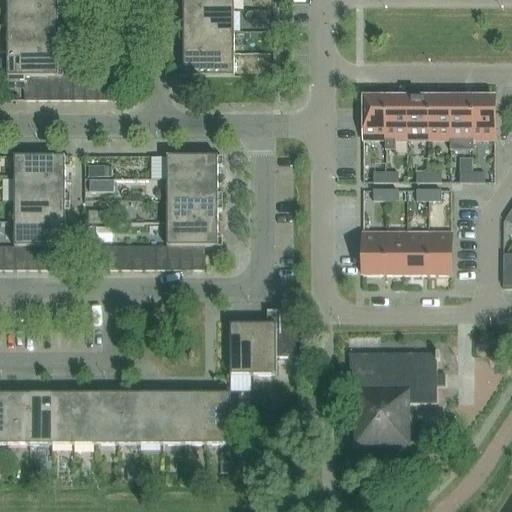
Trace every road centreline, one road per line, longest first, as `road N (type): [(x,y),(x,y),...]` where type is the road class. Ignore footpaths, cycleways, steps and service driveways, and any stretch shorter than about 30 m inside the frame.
road 1 (residential): [(491,315),(338,314),(323,287),(322,125)]
road 2 (residential): [(114,289),(262,289),(262,125)]
road 3 (residential): [(511,0),(322,0)]
road 4 (residential): [(511,72),(322,72)]
road 5 (residential): [(0,126),(157,126)]
road 6 (residential): [(491,315),(491,218),(511,186)]
road 7 (residential): [(157,126),(156,0)]
